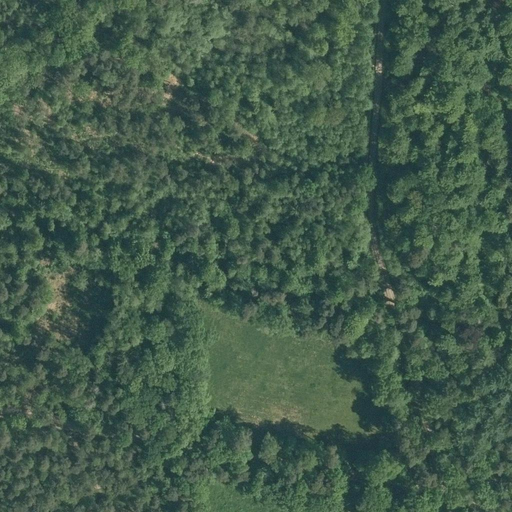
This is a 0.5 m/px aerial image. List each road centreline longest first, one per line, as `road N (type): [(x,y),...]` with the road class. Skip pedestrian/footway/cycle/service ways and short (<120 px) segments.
road 1 (track): [(444,489),(374,243),(386,0)]
road 2 (track): [(440,488),(354,464),(0,405)]
